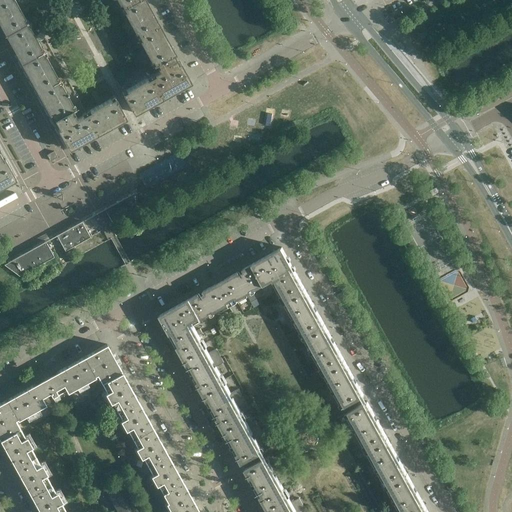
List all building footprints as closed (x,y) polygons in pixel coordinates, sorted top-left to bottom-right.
[(25,19),(19,9),(14,0),(0,0),(0,25),(5,35),(27,23),(27,22),(25,23),(23,20),(25,19)] [(116,0),(119,5),(121,4),(123,7),(121,8),(122,9),(137,0),(116,0)] [(160,25),(152,11),(145,0),(137,0),(122,9),(124,8),(126,11),(124,12),(128,20),(135,33),(137,32),(139,36),(137,37),(160,25)] [(85,112),(43,35),(36,39),(34,36),(29,27),(28,28),(26,25),(28,24),(27,23),(5,35),(13,48),(53,122),(55,121),(59,129),(58,130),(69,150),(98,134),(85,112)] [(173,50),(160,25),(137,37),(138,38),(140,37),(141,40),(139,41),(151,62),(153,61),(173,50)] [(190,81),(180,62),(178,63),(174,55),(176,54),(173,50),(153,61),(155,64),(153,65),(154,66),(159,63),(161,67),(158,68),(157,68),(159,71),(154,74),(155,76),(152,78),(151,76),(150,76),(163,99),(191,83),(190,81)] [(163,99),(150,76),(150,77),(151,79),(148,80),(147,78),(126,90),(127,92),(123,94),(134,114),(163,99)] [(126,118),(122,110),(115,98),(111,100),(110,99),(100,104),(89,110),(90,112),(87,114),(86,112),(85,112),(98,134),(126,118)] [(15,178),(5,159),(3,160),(0,154),(0,151),(1,151),(0,149),(0,188),(16,179),(15,178)] [(57,157),(53,151),(47,155),(50,161),(57,157)] [(135,212),(134,194),(134,193),(130,195),(130,194),(128,196),(118,202),(118,201),(117,202),(126,217),(135,212)] [(445,204),(443,199),(436,203),(439,208),(445,204)] [(126,217),(117,202),(116,202),(116,203),(106,208),(104,209),(104,210),(105,209),(113,224),(126,217)] [(90,237),(82,222),(82,221),(80,222),(80,223),(70,228),(69,228),(77,244),(90,237)] [(77,244),(69,228),(68,229),(68,230),(58,235),(58,234),(56,235),(56,236),(57,236),(65,251),(77,244)] [(54,257),(49,249),(46,242),(46,241),(44,242),(44,243),(34,248),(33,248),(41,264),(54,257)] [(304,288),(282,247),(260,259),(272,281),(275,287),(278,291),(283,300),(304,288)] [(41,264),(33,248),(32,249),(22,255),(22,254),(20,255),(20,256),(10,262),(10,261),(7,262),(8,263),(4,265),(19,276),(41,264)] [(263,296),(259,288),(272,281),(260,259),(181,303),(193,325),(206,317),(210,325),(222,318),(218,311),(228,305),(247,295),(251,302),(263,296)] [(324,324),(304,288),(283,300),(290,314),(284,318),(291,331),(297,327),(303,336),(324,324)] [(196,331),(193,325),(181,303),(159,315),(182,356),(203,344),(198,335),(196,331)] [(344,360),(324,324),(303,336),(308,345),(301,349),(308,362),(315,358),(323,372),(344,360)] [(122,372),(107,344),(84,357),(95,376),(97,375),(98,376),(102,384),(122,372)] [(223,380),(216,367),(224,362),(216,349),(208,353),(203,344),(182,356),(202,392),(223,380)] [(96,377),(95,376),(84,357),(56,372),(57,374),(66,389),(67,393),(96,377)] [(387,438),(367,401),(366,399),(344,360),(323,372),(330,386),(324,389),(331,402),(337,399),(340,404),(343,408),(361,398),(362,401),(364,403),(346,413),(351,423),(344,426),(351,439),(358,436),(366,450),(387,438)] [(42,397),(50,393),(54,400),(60,397),(58,394),(66,389),(57,374),(56,372),(6,400),(17,419),(18,420),(46,405),(42,397)] [(138,400),(122,372),(102,384),(117,412),(138,400)] [(238,407),(246,403),(238,389),(230,393),(223,380),(202,392),(222,428),(243,416),(238,407)] [(15,420),(17,419),(6,400),(0,403),(0,439),(20,429),(16,422),(15,420)] [(153,428),(147,416),(138,400),(117,412),(133,440),(153,428)] [(281,485),(289,480),(281,466),(273,471),(266,457),(264,454),(256,439),(263,434),(256,420),(248,425),(243,416),(222,428),(242,464),(260,454),(261,456),(263,459),(244,469),(265,505),(286,493),(281,485)] [(169,456),(153,428),(133,440),(148,468),(169,456)] [(36,457),(27,442),(20,429),(0,439),(0,440),(15,468),(36,457)] [(393,443),(408,472),(413,470),(422,487),(424,486),(397,434),(391,438),(394,443),(393,443)] [(407,473),(387,438),(366,450),(373,463),(367,467),(370,473),(374,480),(380,476),(385,485),(407,473)] [(184,484),(169,456),(148,468),(164,496),(184,484)] [(51,485),(42,469),(36,457),(15,468),(31,496),(51,485)] [(421,511),(427,509),(407,473),(385,485),(390,494),(384,498),(391,511),(397,507),(400,511),(421,511)] [(199,511),(198,508),(191,497),(184,484),(164,496),(171,509),(172,511),(199,511)] [(66,511),(58,497),(51,485),(31,496),(39,511),(66,511)] [(137,511),(127,492),(123,485),(109,493),(119,511),(137,511)] [(306,511),(307,511),(299,498),(291,502),(286,493),(265,505),(268,511),(306,511)]
